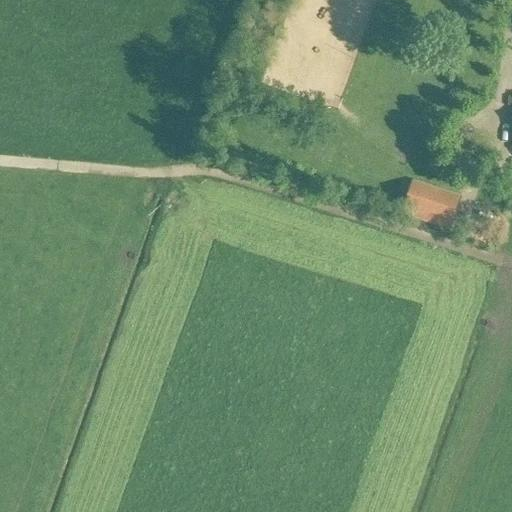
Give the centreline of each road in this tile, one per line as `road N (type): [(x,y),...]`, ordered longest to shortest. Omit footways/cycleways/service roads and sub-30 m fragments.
road 1 (track): [(0,161),(223,174),(498,262)]
road 2 (track): [(242,0),(187,172)]
